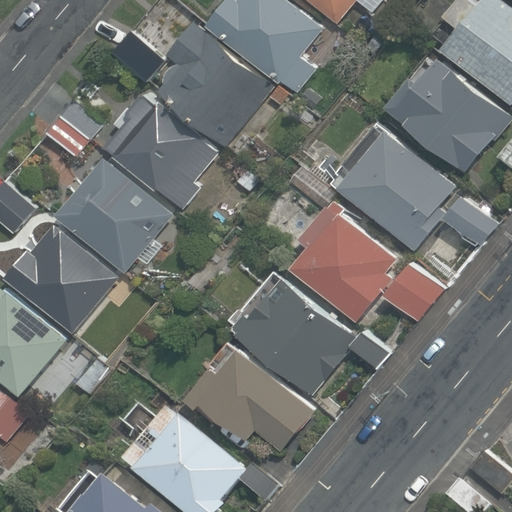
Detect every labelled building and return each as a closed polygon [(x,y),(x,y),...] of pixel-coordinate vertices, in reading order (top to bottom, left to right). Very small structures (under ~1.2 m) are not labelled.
[(333,21),(303,0),(235,0),(218,23),(304,89),(322,65),(307,55),(333,21)] [(358,0),(320,0),(343,20),(358,0)] [(511,0),(486,0),(447,47),(511,100),(511,0)] [(282,80),(198,17),(174,50),(182,56),(164,86),(232,145),(282,80)] [(511,125),(511,110),(446,55),(398,113),(472,176),(511,125)] [(228,149),(151,89),(109,142),(188,206),(206,184),(201,178),(228,149)] [(81,96),(49,136),(82,161),(113,121),(81,96)] [(466,189),(389,125),(340,184),(424,249),(466,189)] [(182,211),(112,153),(61,211),(130,271),(182,211)] [(36,202),(9,176),(0,184),(0,216),(13,229),(36,202)] [(506,221),(475,195),(454,219),(483,246),(506,221)] [(403,257),(343,201),(309,241),(317,247),(301,266),(364,319),(401,277),(394,271),(403,257)] [(123,277),(54,217),(7,271),(77,330),(123,277)] [(451,288),(419,262),(394,291),(423,318),(451,288)] [(370,331),(287,272),(243,321),(249,333),(322,394),(370,331)] [(70,345),(0,283),(0,373),(26,396),(70,345)] [(328,409),(245,340),(200,394),(283,463),(328,409)] [(378,341),(362,359),(380,374),(395,356),(378,341)] [(0,434),(25,406),(0,385),(0,434)] [(256,467),(177,405),(132,463),(194,511),(226,511),(235,501),(231,498),(256,467)] [(511,468),(481,445),(467,465),(500,490),(511,473),(511,468)] [(176,511),(120,471),(84,511),(176,511)] [(457,473),(441,493),(464,511),(478,511),(489,499),(457,473)]
